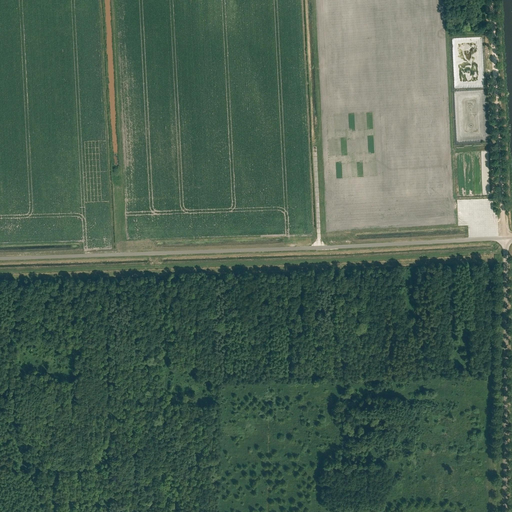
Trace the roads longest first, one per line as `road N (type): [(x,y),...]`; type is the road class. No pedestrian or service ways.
road 1 (unclassified): [(504,238),(0,258)]
road 2 (unclassified): [(504,238),(504,511)]
road 3 (track): [(504,238),(491,0)]
